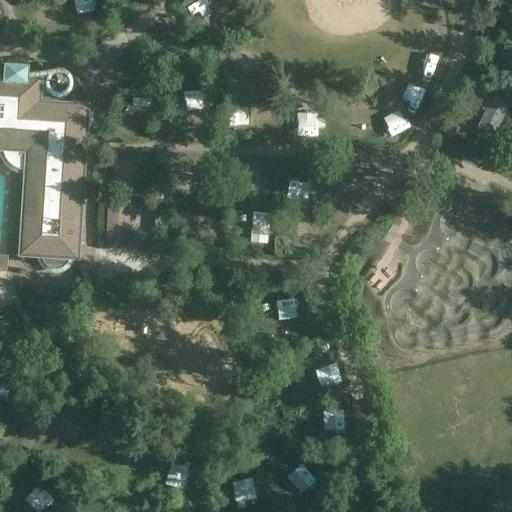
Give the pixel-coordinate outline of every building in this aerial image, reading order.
[(511,48),(503,49),(503,68),(511,67),(511,48)] [(0,156),(2,161),(7,168),(15,173),(23,175),(18,258),(38,259),(40,266),(45,271),(51,274),(58,274),(65,272),(70,268),(73,261),(80,262),(90,105),(42,102),(43,78),(32,77),(33,69),(7,68),(6,75),(0,74),(0,156)] [(493,89),(481,83),(478,91),(490,97),(493,89)] [(492,97),(489,103),(486,101),(482,110),(485,112),(474,135),(490,143),(509,105),(492,97)] [(290,192),(291,210),(301,210),(301,192),(290,192)] [(129,243),(131,202),(107,201),(105,242),(129,243)] [(170,215),(155,215),(154,232),(169,233),(170,215)] [(288,244),(306,243),(306,231),(288,232),(288,244)] [(0,257),(0,272),(9,273),(10,258),(0,257)] [(0,396),(7,398),(10,386),(0,383),(0,396)]
